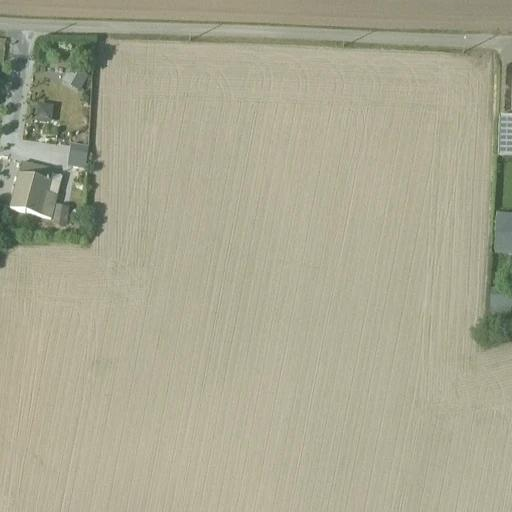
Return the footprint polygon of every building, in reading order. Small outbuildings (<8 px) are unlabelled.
[(76,87),(81,77),(69,71),(64,80),(76,87)] [(497,120),(496,159),(510,159),(510,148),(511,147),(511,95),(511,121),(497,120)] [(51,110),(34,108),(31,125),(49,128),(51,110)] [(85,152),(68,150),(65,171),(84,173),(85,152)] [(51,173),(20,166),(7,213),(50,225),(60,180),(50,178),(51,173)] [(67,212),(54,210),(50,230),(64,232),(67,212)] [(511,259),(511,219),(494,219),(492,259),(511,259)] [(511,320),(511,300),(493,301),(494,322),(511,320)]
